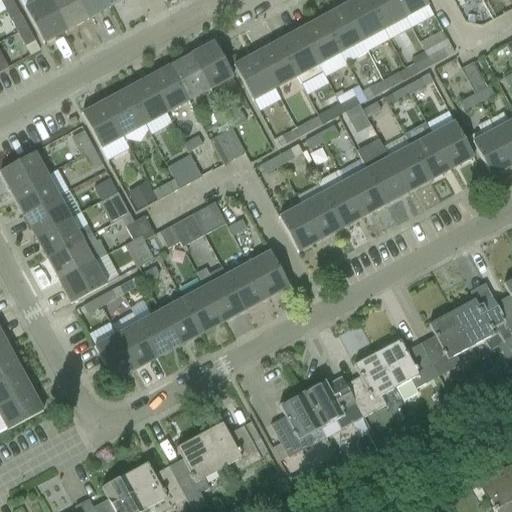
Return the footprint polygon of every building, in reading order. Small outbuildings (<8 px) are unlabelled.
[(0,0),(0,1),(6,12),(15,7),(11,0),(0,0)] [(42,0),(24,10),(43,45),(65,33),(46,0),(42,0)] [(46,0),(65,33),(87,21),(75,0),(46,0)] [(75,0),(87,21),(109,9),(103,0),(75,0)] [(103,0),(109,9),(126,0),(103,0)] [(361,43),(383,32),(366,0),(357,0),(342,8),(361,43)] [(366,0),(383,32),(405,20),(393,0),(366,0)] [(423,0),(393,0),(405,20),(420,12),(421,14),(425,22),(433,18),(428,8),(423,0)] [(6,12),(18,34),(27,29),(15,7),(6,12)] [(320,20),(340,55),(361,43),(342,8),(320,20)] [(299,32),(318,67),(340,55),(320,20),(299,32)] [(18,34),(25,48),(34,43),(27,29),(18,34)] [(297,78),(302,86),(322,74),(299,32),(277,43),(296,79),(297,78)] [(420,46),(431,67),(453,55),(441,33),(419,45),(420,46)] [(191,56),(210,91),(232,79),(213,43),(191,56)] [(255,55),(274,91),(296,79),(277,43),(255,55)] [(0,52),(0,73),(9,69),(0,52)] [(242,86),(252,103),(274,91),(255,55),(232,67),(242,86)] [(169,67),(188,103),(210,91),(191,56),(169,67)] [(405,71),(409,79),(431,67),(427,59),(405,71)] [(474,96),(479,105),(494,97),(489,88),(486,89),(485,87),(473,65),(460,71),(473,94),(474,96)] [(147,79),(166,115),(188,103),(169,67),(147,79)] [(383,83),(387,91),(409,79),(405,71),(383,83)] [(406,88),(410,97),(433,84),(428,76),(406,88)] [(125,91),(144,127),(166,115),(147,79),(125,91)] [(361,95),(365,103),(387,91),(383,83),(361,95)] [(340,106),(344,115),(358,108),(359,107),(359,106),(365,103),(361,95),(358,88),(343,96),(341,93),(334,97),(339,107),(340,106)] [(406,88),(391,96),(396,105),(410,97),(406,88)] [(103,103),(123,138),(144,127),(125,91),(103,103)] [(459,104),(464,113),(479,105),(474,96),(459,104)] [(81,115),(100,151),(123,138),(103,103),(81,115)] [(376,104),(360,112),(362,114),(365,120),(380,113),(376,104)] [(339,107),(318,118),(322,127),(344,115),(340,106),(339,107)] [(358,108),(344,115),(348,122),(362,114),(360,112),(358,108)] [(231,131),(232,131),(247,123),(242,114),(227,123),(231,130),(231,131)] [(318,118),(296,130),(300,138),(322,127),(318,118)] [(511,122),(494,132),(511,165),(511,122)] [(431,136),(450,172),(473,159),(463,141),(453,124),(431,136)] [(318,136),(323,145),(338,136),(334,128),(318,136)] [(296,130),(281,138),(285,146),(300,138),(296,130)] [(221,166),(222,168),(245,155),(244,153),(232,131),(231,131),(210,142),(222,165),(221,166)] [(511,165),(494,132),(471,144),(491,179),(511,167),(511,165)] [(84,133),(75,137),(85,156),(94,151),(84,133)] [(304,143),(309,152),(323,145),(322,142),(318,136),(304,143)] [(409,148),(429,183),(450,172),(431,136),(409,148)] [(183,146),(188,154),(203,147),(198,138),(183,146)] [(366,172),(385,207),(406,195),(386,160),(377,142),(356,154),(360,162),(366,172)] [(386,160),(406,195),(429,183),(409,148),(386,160)] [(85,156),(93,171),(102,166),(94,151),(85,156)] [(289,152),(274,159),(279,168),(293,160),(289,152)] [(0,172),(0,176),(10,196),(46,177),(34,154),(0,172)] [(179,191),(201,179),(189,158),(167,169),(174,181),(179,191)] [(260,167),(265,176),(279,168),(274,159),(260,167)] [(344,184),(363,219),(385,207),(366,172),(344,184)] [(10,196),(22,218),(58,199),(46,177),(10,196)] [(110,180),(101,185),(109,200),(118,195),(110,180)] [(152,193),(157,203),(179,191),(174,181),(152,193)] [(146,183),(126,194),(136,212),(155,201),(146,183)] [(322,195),(341,231),(363,219),(344,184),(322,195)] [(98,206),(106,219),(125,209),(118,195),(109,200),(98,206)] [(300,207),(319,242),(341,231),(322,195),(301,207),(300,207)] [(58,199),(22,218),(34,240),(70,221),(58,199)] [(192,216),(203,238),(225,226),(214,204),(192,216)] [(278,219),(297,255),(319,242),(300,207),(278,219)] [(180,243),(183,249),(203,238),(192,216),(170,228),(179,244),(180,243)] [(125,228),(133,243),(140,239),(143,243),(153,237),(143,218),(125,228)] [(34,240),(46,262),(92,237),(86,225),(75,231),(70,221),(34,240)] [(227,229),(231,237),(245,230),(241,222),(227,229)] [(158,234),(166,250),(179,244),(170,228),(158,234)] [(46,262),(58,283),(107,257),(98,242),(96,243),(92,237),(46,262)] [(126,247),(138,269),(153,261),(143,243),(140,239),(133,243),(126,247)] [(247,266),(266,301),(288,289),(269,254),(247,266)] [(58,283),(70,306),(88,296),(106,287),(94,264),(58,283)] [(221,269),(244,313),(266,301),(247,266),(225,277),(221,269)] [(139,277),(144,285),(159,277),(154,269),(139,277)] [(203,289),(222,325),(244,313),(221,269),(209,276),(213,284),(203,289)] [(118,288),(123,297),(144,285),(139,277),(118,288)] [(511,280),(502,286),(508,298),(495,305),(511,336),(511,280)] [(181,301),(200,337),(222,325),(203,289),(181,301)] [(96,300),(101,309),(117,300),(111,291),(96,300)] [(82,308),(88,317),(101,309),(96,300),(82,308)] [(485,341),(490,351),(511,338),(511,336),(495,305),(492,300),(477,308),(474,302),(469,304),(467,300),(453,308),(455,312),(451,314),(470,349),(485,341)] [(159,313),(178,348),(200,337),(181,301),(159,313)] [(137,325),(157,360),(178,348),(159,313),(150,318),(146,311),(135,317),(139,324),(137,325)] [(420,346),(438,379),(461,366),(456,357),(470,349),(451,314),(428,326),(434,338),(420,346)] [(115,337),(135,372),(157,360),(137,325),(115,337)] [(93,349),(112,384),(135,372),(115,337),(93,349)] [(396,390),(403,403),(417,395),(415,391),(438,379),(420,346),(405,354),(399,342),(376,354),(395,390),(396,390)] [(0,350),(0,378),(18,369),(6,347),(0,350)] [(511,351),(503,356),(511,372),(511,351)] [(359,378),(345,386),(363,419),(386,407),(388,411),(403,403),(396,390),(395,390),(376,354),(353,367),(359,378)] [(0,406),(30,390),(18,369),(0,378),(0,406)] [(336,422),(341,431),(363,419),(345,386),(344,386),(341,379),(326,387),(324,383),(301,395),(320,431),(336,422)] [(477,389),(461,398),(467,408),(483,399),(477,389)] [(0,434),(6,431),(7,432),(42,413),(30,390),(0,406),(0,434)] [(436,399),(448,420),(458,415),(446,393),(436,399)] [(280,446),(287,459),(287,460),(310,448),(305,439),(320,431),(301,395),(278,407),(284,419),(269,427),(280,446)] [(232,464),(237,474),(261,461),(259,458),(243,428),(227,437),(221,425),(198,437),(218,472),(232,464)] [(356,448),(362,460),(376,452),(367,435),(358,440),(356,448)] [(392,450),(384,435),(375,440),(383,455),(392,450)] [(185,502),(190,511),(198,511),(207,508),(200,494),(208,489),(203,480),(218,472),(198,437),(175,450),(181,461),(167,469),(185,502)] [(124,477),(142,511),(166,511),(185,502),(167,469),(153,477),(146,465),(124,477)] [(511,511),(511,466),(479,484),(494,511),(511,511)] [(314,487),(306,473),(291,482),(298,495),(314,487)] [(93,509),(94,511),(142,511),(124,477),(100,490),(107,501),(93,509)]
